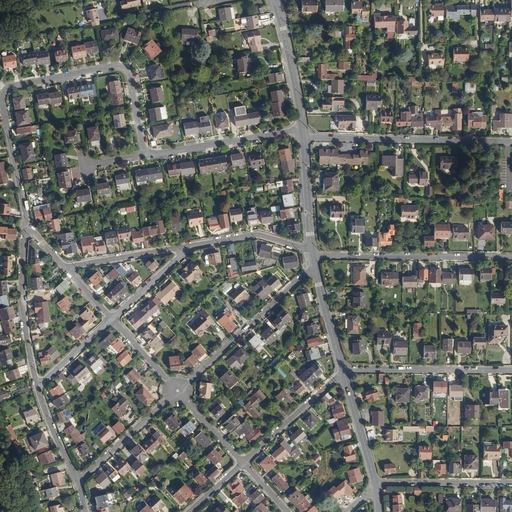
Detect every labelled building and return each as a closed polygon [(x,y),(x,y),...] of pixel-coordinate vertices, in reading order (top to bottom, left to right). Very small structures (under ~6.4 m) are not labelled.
[(137,5),(136,0),(125,0),(126,0),(123,1),(117,2),(119,9),(137,5)] [(316,0),(302,0),(302,12),(316,12),(316,0)] [(325,0),(325,12),(342,12),(342,0),(325,0)] [(368,17),(368,2),(364,2),(363,8),(361,8),(361,5),(358,5),(359,2),(351,2),(351,13),(356,13),(357,16),(362,16),(362,17),(368,17)] [(443,16),(442,4),(438,4),(438,5),(435,5),(429,5),(429,13),(431,13),(431,17),(438,17),(438,16),(443,16)] [(227,7),(227,6),(216,8),(218,20),(228,19),(227,7)] [(455,18),(459,18),(459,15),(468,15),(468,11),(469,6),(446,6),(446,19),(453,19),(455,18)] [(95,25),(92,8),(81,10),(84,23),(87,22),(88,26),(93,25),(95,25)] [(509,22),(508,9),(494,9),(494,10),(494,21),(494,22),(509,22)] [(494,21),(494,10),(480,10),(480,21),(494,21)] [(255,23),(254,15),(239,17),(241,25),(244,24),(245,29),(260,26),(259,22),(255,23)] [(394,32),(394,17),(386,17),(386,16),(378,17),(374,17),(374,28),(386,28),(386,32),(394,32)] [(415,35),(415,28),(407,28),(407,22),(397,22),(397,24),(397,27),(397,34),(407,34),(407,35),(415,35)] [(115,38),(114,27),(98,30),(100,40),(115,38)] [(139,32),(125,27),(121,38),(135,43),(139,32)] [(354,42),(354,34),(352,34),(352,31),(355,31),(355,27),(346,27),(346,49),(352,49),(352,42),(354,42)] [(194,41),(195,29),(179,28),(178,39),(194,41)] [(258,44),(257,39),(256,40),(256,36),(258,36),(257,30),(243,32),(245,41),(246,41),(247,46),(249,46),(249,52),(260,50),(259,44),(258,44)] [(95,51),(93,40),(81,43),(81,44),(83,53),(95,51)] [(157,52),(147,40),(138,47),(148,60),(157,52)] [(83,53),(81,44),(68,46),(71,58),(83,55),(83,53)] [(462,48),(453,48),(454,61),(468,61),(468,49),(462,49),(462,48)] [(64,59),(63,49),(57,50),(51,51),(53,61),(64,59)] [(47,61),(45,50),(32,52),(34,62),(34,64),(38,63),(38,62),(47,61)] [(32,52),(32,51),(19,53),(21,65),(34,62),(32,52)] [(432,55),(428,55),(428,65),(434,65),(443,65),(443,53),(432,54),(432,55)] [(0,68),(12,67),(10,55),(0,57),(0,68)] [(247,70),(244,55),(233,57),(235,72),(247,70)] [(334,80),(334,74),(326,74),(326,66),(318,65),(318,80),(331,80),(334,80)] [(158,80),(156,67),(146,69),(148,81),(158,80)] [(279,80),(277,72),(265,74),(267,83),(279,80)] [(119,91),(117,80),(106,81),(108,93),(119,91)] [(343,94),(343,80),(334,80),(331,80),(331,94),(343,94)] [(396,90),(396,81),(395,81),(394,81),(388,81),(388,90),(396,90)] [(475,90),(475,83),(465,82),(465,93),(469,93),(469,90),(475,90)] [(90,94),(88,84),(76,86),(78,96),(90,94)] [(78,96),(76,86),(64,88),(66,98),(78,96)] [(160,101),(158,91),(160,91),(159,86),(152,87),(152,89),(146,89),(149,103),(160,101)] [(280,101),(278,89),(268,91),(270,103),(280,101)] [(59,101),(57,91),(46,93),(47,102),(48,104),(59,101)] [(120,103),(119,91),(108,93),(110,105),(120,103)] [(46,93),(45,92),(34,94),(36,104),(47,102),(46,93)] [(22,107),(20,96),(10,98),(12,109),(22,107)] [(381,108),(381,96),(366,96),(366,98),(366,107),(376,108),(381,108)] [(343,105),(344,98),(326,97),(326,102),(322,101),(322,109),(328,109),(328,111),(337,111),(337,105),(343,105)] [(283,114),(280,101),(270,103),(269,103),(271,116),(283,114)] [(163,120),(161,108),(145,111),(147,123),(163,120)] [(461,131),(460,119),(461,119),(461,109),(454,109),(453,110),(453,114),(454,115),(456,115),(456,119),(453,119),(453,117),(441,117),(441,126),(452,126),(452,131),(461,131)] [(26,122),(23,110),(13,112),(15,124),(26,122)] [(441,117),(441,110),(435,110),(435,114),(435,117),(429,117),(427,117),(427,126),(431,126),(435,126),(435,128),(436,130),(441,130),(441,117)] [(392,122),(392,112),(381,112),(381,122),(392,122)] [(411,125),(410,112),(400,113),(400,120),(396,120),(396,126),(411,125)] [(122,125),(120,113),(110,115),(112,127),(122,125)] [(222,128),(219,113),(214,114),(214,119),(209,120),(211,130),(222,128)] [(255,124),(254,113),(242,115),(244,126),(255,124)] [(485,128),(485,119),(482,119),(482,113),(473,113),(473,114),(467,114),(467,127),(472,127),(472,128),(485,128)] [(411,117),(412,128),(422,127),(422,114),(415,114),(415,117),(411,117)] [(244,126),(242,115),(230,117),(232,128),(244,126)] [(511,128),(511,115),(500,115),(500,121),(494,121),(494,131),(500,131),(501,128),(504,128),(504,127),(508,127),(508,128),(511,128)] [(355,127),(355,116),(336,116),(336,121),(338,121),(338,128),(345,128),(345,127),(355,127)] [(208,130),(206,120),(197,122),(194,122),(195,132),(208,130)] [(195,132),(194,122),(194,121),(181,123),(183,134),(195,132)] [(168,135),(166,124),(150,127),(151,137),(168,135)] [(96,139),(93,127),(83,129),(86,145),(92,148),(92,140),(96,139)] [(77,141),(75,134),(73,135),(73,131),(60,133),(62,143),(77,141)] [(27,144),(27,143),(16,146),(20,163),(31,161),(28,150),(27,144)] [(288,160),(286,148),(275,151),(277,162),(288,160)] [(345,161),(345,155),(338,155),(338,151),(320,150),(319,164),(348,164),(348,161),(345,161)] [(367,165),(368,151),(360,151),(360,156),(353,155),(353,161),(350,161),(350,164),(367,165)] [(63,165),(61,154),(51,156),(53,167),(63,165)] [(240,165),(238,154),(227,156),(229,167),(240,165)] [(260,165),(259,154),(246,156),(247,166),(260,165)] [(383,156),(382,166),(394,166),(393,176),(402,176),(403,160),(396,160),(396,157),(383,156)] [(223,169),(221,157),(208,159),(210,171),(223,169)] [(440,157),(440,169),(449,170),(449,171),(456,171),(457,158),(440,157)] [(210,171),(208,159),(195,161),(197,174),(210,171)] [(290,172),(288,160),(277,162),(280,174),(290,172)] [(191,173),(189,162),(176,164),(177,173),(178,175),(191,173)] [(177,173),(176,164),(164,166),(165,175),(177,173)] [(32,177),(30,168),(27,168),(26,166),(22,166),(24,179),(32,177)] [(159,178),(157,167),(144,169),(146,181),(159,178)] [(146,181),(144,169),(131,171),(133,183),(143,181),(146,181)] [(67,186),(65,172),(54,174),(57,188),(67,186)] [(409,175),(409,183),(419,183),(419,186),(426,186),(427,173),(420,173),(419,175),(409,175)] [(127,189),(125,174),(111,176),(114,191),(127,189)] [(325,174),(325,190),(337,191),(338,181),(339,181),(339,178),(338,178),(338,174),(325,174)] [(291,191),(290,184),(292,184),(291,179),(276,182),(277,187),(281,186),(283,186),(284,192),(291,191)] [(106,193),(104,183),(93,185),(94,195),(106,193)] [(87,200),(85,189),(72,192),(74,203),(87,200)] [(289,201),(287,194),(279,196),(281,207),(292,205),(291,201),(289,201)] [(9,208),(9,204),(0,202),(0,213),(9,215),(10,210),(9,210),(9,208)] [(136,211),(136,209),(134,209),(133,206),(126,207),(127,215),(130,214),(129,212),(134,211),(134,212),(136,211)] [(417,215),(417,206),(401,206),(401,218),(407,218),(407,219),(414,219),(415,216),(415,214),(417,215)] [(331,207),(330,217),(343,218),(343,207),(331,207)] [(52,220),(49,208),(45,209),(33,211),(36,221),(44,219),(45,221),(46,220),(52,220)] [(241,219),(240,209),(229,211),(231,221),(241,219)] [(288,213),(287,209),(279,210),(281,219),(293,216),(292,213),(288,213)] [(272,222),(271,211),(263,212),(260,212),(262,224),(272,222)] [(202,222),(201,212),(187,214),(189,226),(195,225),(194,224),(198,223),(202,222)] [(229,227),(226,214),(218,215),(219,219),(218,219),(210,221),(210,218),(208,218),(209,230),(220,227),(221,229),(229,227)] [(258,224),(256,214),(246,216),(248,226),(258,224)] [(180,230),(178,216),(169,217),(172,232),(180,230)] [(60,231),(57,219),(52,220),(46,220),(47,226),(48,226),(49,232),(56,231),(60,231)] [(164,232),(162,220),(155,221),(156,226),(142,228),(143,236),(151,234),(157,233),(164,232)] [(364,233),(364,220),(352,220),(352,233),(364,233)] [(511,223),(501,223),(501,234),(511,234),(511,223)] [(300,231),(298,224),(287,225),(288,232),(291,232),(291,234),(296,233),(296,231),(300,231)] [(449,238),(449,230),(449,226),(434,225),(434,237),(434,238),(449,238)] [(391,245),(391,238),(389,238),(389,236),(390,235),(394,235),(394,226),(389,226),(388,226),(388,229),(389,230),(389,232),(387,234),(383,234),(383,233),(379,233),(379,238),(379,246),(385,246),(385,245),(391,245)] [(493,240),(494,226),(478,226),(478,238),(489,238),(489,240),(493,240)] [(131,237),(129,227),(117,229),(118,239),(131,237)] [(467,239),(467,229),(462,229),(462,227),(454,227),(454,229),(453,229),(453,230),(453,238),(452,239),(467,239)] [(15,239),(16,229),(6,229),(6,233),(5,233),(4,239),(15,239)] [(142,241),(142,235),(140,236),(140,231),(131,233),(133,243),(142,241)] [(73,241),(72,232),(63,233),(56,235),(57,239),(60,238),(61,243),(73,241)] [(116,243),(115,232),(105,233),(107,245),(111,244),(116,243)] [(94,242),(92,236),(80,238),(83,252),(87,252),(87,250),(91,249),(95,249),(94,242)] [(434,238),(434,237),(426,237),(424,237),(424,246),(434,246),(434,238)] [(76,252),(74,241),(73,241),(61,243),(62,249),(66,248),(66,250),(65,250),(66,254),(76,252)] [(104,250),(102,241),(94,242),(95,249),(95,252),(104,250)] [(268,259),(272,248),(269,247),(265,246),(261,244),(258,256),(268,259)] [(39,263),(39,258),(35,258),(36,250),(31,250),(30,264),(32,264),(38,263),(39,263)] [(221,262),(219,252),(207,255),(205,255),(204,257),(206,264),(207,264),(221,262)] [(277,261),(279,254),(273,252),(271,259),(277,261)] [(297,267),(295,255),(283,257),(285,269),(297,267)] [(10,276),(10,269),(12,267),(12,256),(3,256),(3,262),(4,262),(4,265),(3,266),(4,268),(4,269),(1,269),(1,274),(1,275),(10,276)] [(239,276),(235,257),(232,257),(232,262),(233,264),(231,264),(231,268),(228,269),(227,269),(229,278),(239,276)] [(151,271),(158,264),(155,261),(151,264),(148,261),(145,264),(151,271)] [(194,280),(203,272),(192,261),(183,270),(185,272),(184,273),(181,276),(184,280),(186,278),(190,282),(193,280),(194,280)] [(256,268),(255,261),(240,264),(242,271),(256,269),(256,268)] [(39,269),(38,263),(32,264),(33,273),(41,272),(41,269),(39,269)] [(127,264),(124,266),(129,274),(132,272),(127,264)] [(54,274),(60,269),(56,265),(50,269),(54,274)] [(127,273),(120,266),(116,270),(120,274),(123,277),(127,273)] [(354,268),(354,285),(365,285),(365,267),(354,268)] [(111,282),(120,274),(116,270),(114,268),(105,276),(109,281),(111,282)] [(491,269),(491,268),(480,268),(480,280),(491,280),(491,276),(491,269)] [(459,269),(459,280),(472,280),(472,270),(459,269)] [(103,279),(96,271),(88,278),(95,286),(103,279)] [(419,271),(418,280),(427,280),(427,271),(419,271)] [(430,271),(430,283),(440,283),(441,271),(430,271)] [(137,284),(142,280),(135,272),(127,279),(133,285),(136,283),(137,284)] [(381,273),(381,285),(398,285),(398,273),(381,273)] [(454,284),(454,274),(442,274),(442,284),(454,284)] [(272,290),(280,283),(273,275),(266,283),(272,290)] [(401,276),(401,287),(415,287),(415,275),(401,276)] [(42,289),(41,277),(31,278),(32,290),(42,289)] [(69,287),(63,280),(55,287),(61,294),(69,287)] [(266,283),(263,280),(257,284),(260,287),(255,292),(261,299),(272,290),(266,283)] [(167,302),(181,290),(172,281),(161,291),(160,290),(156,294),(164,304),(167,302)] [(130,295),(126,291),(126,290),(123,287),(125,286),(125,284),(122,282),(121,282),(120,283),(119,283),(113,289),(120,297),(122,295),(126,299),(130,295)] [(249,296),(241,286),(236,290),(229,296),(236,303),(241,299),(242,297),(244,299),(245,300),(249,296)] [(120,297),(113,289),(107,295),(114,303),(120,297)] [(310,306),(309,302),(312,301),(310,292),(307,294),(306,293),(297,296),(301,308),(310,306)] [(365,293),(353,293),(353,307),(365,307),(365,293)] [(7,302),(5,294),(0,295),(0,303),(2,303),(4,308),(11,306),(10,301),(7,302)] [(504,304),(505,294),(491,294),(491,304),(504,304)] [(70,303),(65,296),(56,303),(63,312),(65,310),(66,311),(69,309),(67,306),(70,303)] [(158,307),(150,298),(148,301),(149,303),(147,304),(154,311),(158,307)] [(46,321),(43,301),(31,303),(32,312),(34,312),(34,316),(35,319),(35,322),(46,321)] [(136,328),(154,311),(147,304),(140,310),(139,310),(133,315),(134,317),(129,321),(136,328)] [(14,313),(11,306),(4,308),(0,309),(1,312),(0,312),(0,313),(2,321),(13,318),(12,314),(14,313)] [(95,319),(90,313),(91,312),(87,308),(80,315),(84,320),(79,324),(84,329),(95,319)] [(283,323),(290,317),(283,309),(277,316),(278,317),(283,323)] [(204,329),(213,321),(203,310),(200,313),(202,315),(198,319),(196,319),(194,321),(194,322),(189,326),(198,335),(200,335),(203,333),(203,330),(202,330),(204,329)] [(230,322),(235,317),(230,311),(219,321),(229,332),(235,327),(230,322)] [(308,320),(308,317),(307,315),(307,314),(307,313),(304,313),(304,311),(300,311),(298,320),(299,322),(308,320)] [(16,330),(13,322),(20,320),(19,316),(15,317),(13,318),(2,321),(1,321),(5,333),(16,330)] [(278,329),(284,324),(283,323),(278,317),(272,323),(278,329)] [(357,317),(348,317),(347,333),(357,333),(357,317)] [(163,329),(166,326),(161,320),(158,323),(163,329)] [(79,324),(78,322),(75,324),(76,325),(69,331),(67,328),(64,331),(69,337),(72,335),(75,338),(85,330),(84,329),(79,324)] [(317,332),(314,323),(306,325),(308,335),(317,332)] [(413,337),(413,339),(421,339),(421,324),(413,324),(413,332),(413,337)] [(489,326),(489,343),(496,343),(497,335),(507,335),(507,326),(489,326)] [(268,344),(278,336),(270,327),(260,335),(268,344)] [(156,336),(149,328),(142,334),(147,339),(146,341),(148,343),(156,336)] [(110,344),(116,339),(110,333),(99,343),(105,349),(110,344)] [(10,342),(9,334),(0,336),(0,345),(1,346),(1,344),(10,342)] [(377,334),(377,345),(384,345),(383,347),(389,347),(389,334),(377,334)] [(262,342),(256,335),(249,341),(254,347),(258,344),(259,345),(262,342)] [(154,351),(162,343),(156,336),(148,343),(154,351)] [(323,343),(322,339),(320,340),(320,337),(307,341),(308,347),(323,343)] [(125,347),(117,338),(116,339),(110,344),(118,353),(125,347)] [(485,347),(485,338),(474,338),(474,349),(479,349),(479,347),(481,347),(485,347)] [(353,344),(354,355),(365,354),(363,340),(354,341),(354,344),(353,344)] [(451,345),(451,340),(443,340),(443,351),(447,351),(451,351),(451,345)] [(393,341),(393,355),(406,355),(406,341),(393,341)] [(470,353),(470,343),(458,343),(458,353),(470,353)] [(198,358),(206,352),(199,344),(192,351),(198,358)] [(50,362),(59,354),(52,346),(47,351),(38,353),(41,364),(50,362)] [(434,358),(435,346),(424,346),(424,358),(434,358)] [(13,362),(9,347),(0,350),(0,357),(3,366),(13,362)] [(236,366),(247,356),(240,349),(226,361),(230,367),(234,364),(236,366)] [(325,356),(323,352),(318,353),(317,349),(305,351),(308,361),(325,356)] [(131,358),(128,354),(125,351),(116,359),(123,366),(131,358)] [(98,365),(102,362),(97,356),(95,354),(86,362),(93,370),(98,365)] [(108,363),(99,354),(97,356),(102,362),(106,365),(108,363)] [(190,367),(198,360),(193,354),(184,361),(190,367)] [(183,368),(182,360),(179,360),(178,356),(169,357),(170,369),(183,368)] [(27,365),(26,358),(15,361),(17,368),(27,365)] [(322,372),(319,368),(321,366),(317,361),(308,369),(316,378),(322,372)] [(78,381),(89,371),(81,362),(69,373),(71,374),(66,378),(73,385),(77,380),(78,381)] [(19,373),(28,370),(27,365),(17,368),(7,371),(10,380),(20,377),(19,373)] [(96,373),(101,368),(98,365),(93,370),(96,373)] [(141,377),(133,368),(126,375),(134,383),(141,377)] [(230,388),(238,380),(228,369),(220,377),(230,388)] [(307,386),(316,378),(308,369),(299,378),(307,386)] [(209,398),(211,383),(200,381),(200,387),(201,387),(200,390),(199,397),(209,398)] [(304,388),(299,382),(292,388),(298,394),(304,388)] [(55,399),(64,394),(59,385),(49,390),(55,399)] [(259,412),(253,407),(260,400),(260,401),(265,396),(256,386),(251,390),(254,394),(249,399),(250,400),(245,405),(256,418),(259,416),(260,417),(262,415),(262,414),(260,411),(259,412)] [(396,387),(396,402),(408,402),(408,387),(396,387)] [(415,387),(415,398),(427,398),(427,387),(415,387)] [(143,392),(139,388),(137,390),(132,394),(143,405),(150,399),(143,392)] [(293,401),(283,390),(275,397),(279,401),(284,397),(289,403),(293,401)] [(378,399),(375,390),(364,393),(367,403),(371,401),(375,400),(378,399)] [(508,408),(508,393),(505,393),(504,390),(498,390),(498,392),(498,404),(498,408),(508,408)] [(498,404),(498,392),(492,393),(485,393),(485,404),(498,404)] [(68,401),(64,394),(55,399),(53,401),(57,408),(68,401)] [(335,402),(333,398),(330,400),(325,395),(319,400),(325,406),(329,401),(331,404),(335,402)] [(119,417),(126,410),(123,408),(129,403),(124,398),(119,403),(118,402),(111,408),(119,417)] [(224,412),(219,406),(222,403),(218,399),(209,406),(212,410),(211,411),(217,418),(224,412)] [(121,420),(131,411),(131,410),(131,407),(131,405),(129,403),(123,408),(126,410),(119,417),(121,420)] [(345,415),(341,403),(335,405),(336,409),(332,410),(334,418),(327,420),(329,423),(338,421),(337,418),(345,415)] [(96,421),(90,413),(89,414),(88,412),(92,410),(88,405),(85,421),(88,424),(91,422),(93,423),(96,421)] [(287,414),(278,405),(275,407),(284,417),(287,414)] [(465,406),(465,417),(478,417),(478,406),(465,406)] [(38,419),(34,408),(24,412),(27,423),(38,419)] [(60,414),(58,410),(53,412),(56,421),(52,423),(53,426),(59,423),(58,421),(62,419),(61,417),(63,416),(62,413),(60,414)] [(383,426),(383,412),(371,411),(371,416),(373,416),(372,426),(383,426)] [(179,423),(170,413),(162,420),(171,430),(179,423)] [(318,422),(311,414),(303,421),(310,429),(318,422)] [(235,430),(244,421),(242,418),(238,422),(232,415),(223,423),(231,433),(235,430)] [(72,429),(66,419),(59,423),(53,426),(56,432),(61,428),(62,429),(60,430),(63,435),(66,433),(72,429)] [(189,419),(183,424),(191,433),(197,427),(189,419)] [(121,428),(115,421),(109,427),(115,433),(121,428)] [(252,426),(249,422),(247,424),(244,421),(235,430),(239,435),(243,432),(246,436),(249,433),(253,430),(250,427),(252,426)] [(17,437),(11,424),(6,426),(12,439),(16,438),(17,437)] [(350,433),(347,424),(342,425),(342,424),(337,425),(337,426),(340,435),(340,436),(350,433)] [(94,434),(103,444),(112,435),(103,425),(94,434)] [(165,439),(157,431),(156,432),(150,426),(147,429),(153,435),(160,443),(165,439)] [(296,443),(306,434),(300,428),(290,436),(293,439),(296,443)] [(81,439),(83,432),(77,436),(74,430),(67,434),(69,437),(71,440),(73,444),(81,439)] [(251,443),(261,434),(257,430),(251,435),(249,433),(246,436),(245,437),(251,443)] [(397,431),(386,430),(386,441),(397,441),(397,431)] [(49,444),(43,431),(30,437),(35,450),(49,444)] [(211,442),(201,431),(194,437),(204,448),(211,442)] [(149,454),(160,443),(153,435),(141,446),(149,454)] [(20,447),(16,438),(12,439),(17,450),(20,449),(19,448),(20,447)] [(296,443),(293,439),(291,441),(292,443),(289,446),(291,448),(294,445),(298,449),(300,447),(296,443)] [(301,453),(298,449),(294,445),(291,448),(289,446),(284,440),(280,444),(294,459),(301,453)] [(87,451),(81,442),(75,446),(80,455),(87,451)] [(511,442),(503,442),(503,448),(511,448),(511,458),(511,442)] [(148,457),(136,444),(129,450),(138,460),(141,463),(148,457)] [(353,450),(351,444),(342,447),(343,452),(345,459),(343,459),(344,462),(349,460),(350,463),(356,461),(355,459),(356,458),(353,450)] [(499,449),(499,444),(493,444),(493,447),(484,447),(484,460),(490,460),(490,458),(490,457),(493,457),(493,458),(498,458),(499,455),(499,449)] [(430,458),(430,447),(419,447),(418,458),(430,458)] [(217,456),(211,449),(203,456),(209,463),(217,456)] [(274,463),(283,455),(278,449),(269,457),(274,463)] [(54,461),(49,450),(39,455),(43,465),(54,461)] [(188,455),(184,451),(182,452),(181,454),(179,455),(178,456),(182,460),(188,455)] [(318,459),(320,457),(317,453),(312,459),(319,465),(320,461),(318,459)] [(269,457),(268,455),(259,463),(267,472),(275,464),(274,463),(269,457)] [(465,456),(465,469),(477,469),(477,456),(465,456)] [(120,474),(130,466),(122,458),(119,461),(120,462),(117,464),(113,467),(120,474)] [(146,469),(141,463),(138,460),(130,467),(138,476),(146,469)] [(207,470),(199,462),(196,465),(203,473),(207,470)] [(223,469),(218,462),(215,465),(220,471),(213,478),(216,481),(217,480),(215,478),(221,472),(223,469)] [(394,472),(394,464),(384,465),(385,473),(388,473),(390,473),(394,472)] [(462,473),(462,464),(458,464),(450,464),(449,473),(457,473),(458,473),(462,473)] [(213,478),(220,471),(215,465),(205,474),(213,483),(216,481),(213,478)] [(435,465),(435,474),(445,474),(445,465),(435,465)] [(117,473),(111,466),(105,472),(111,479),(115,476),(117,473)] [(362,480),(358,468),(347,471),(350,483),(362,480)] [(160,478),(167,473),(163,469),(157,475),(160,478)] [(65,484),(61,471),(50,474),(54,487),(55,486),(65,484)] [(103,488),(110,481),(102,473),(95,479),(103,488)] [(206,480),(200,473),(194,478),(200,485),(206,480)] [(289,487),(277,474),(271,478),(283,492),(289,487)] [(160,478),(157,475),(151,480),(154,484),(160,478)] [(244,490),(239,484),(242,482),(238,478),(231,484),(235,488),(233,490),(228,484),(227,485),(233,492),(237,497),(242,492),(244,490)] [(336,488),(334,486),(326,492),(335,502),(344,492),(348,496),(353,491),(355,493),(357,491),(355,488),(353,489),(345,481),(336,488)] [(137,493),(144,487),(141,484),(135,490),(137,493)] [(192,493),(184,484),(173,495),(181,503),(192,493)] [(57,496),(55,486),(54,487),(45,489),(47,498),(49,498),(53,497),(57,496)] [(304,497),(297,489),(288,497),(295,505),(304,497)] [(263,497),(256,490),(248,498),(242,502),(245,506),(252,499),(256,504),(263,497)] [(127,501),(131,498),(126,491),(122,494),(127,501)] [(224,498),(218,491),(215,494),(221,501),(224,498)] [(242,502),(248,498),(242,492),(237,497),(233,492),(231,493),(235,497),(232,499),(239,506),(242,502)] [(98,502),(105,501),(103,494),(93,497),(95,504),(98,503),(98,502)] [(163,503),(156,495),(147,503),(154,511),(158,507),(160,506),(161,508),(165,505),(163,503)] [(401,495),(392,496),(393,505),(392,505),(393,511),(403,511),(402,505),(401,495)] [(306,507),(309,504),(304,497),(295,505),(301,511),(303,509),(306,507)] [(501,509),(500,511),(511,511),(511,509),(511,501),(505,501),(505,498),(500,498),(500,509),(501,509)] [(446,503),(446,511),(460,511),(461,500),(451,499),(451,503),(446,503)] [(494,511),(494,500),(480,500),(480,508),(480,511),(494,511)] [(265,507),(261,502),(253,510),(254,511),(269,511),(270,511),(267,508),(265,507)] [(63,510),(61,503),(50,506),(50,511),(62,511),(62,510),(63,510)] [(228,511),(221,503),(211,511),(228,511)]
